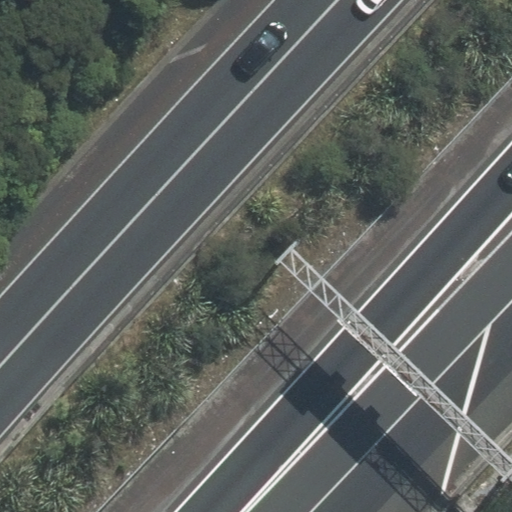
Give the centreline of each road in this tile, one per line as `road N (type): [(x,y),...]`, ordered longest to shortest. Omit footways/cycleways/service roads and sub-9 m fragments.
road 1 (motorway): [(0,371),(336,0)]
road 2 (motorway): [(228,511),(399,296),(511,172)]
road 3 (motorway): [(277,511),(511,304)]
